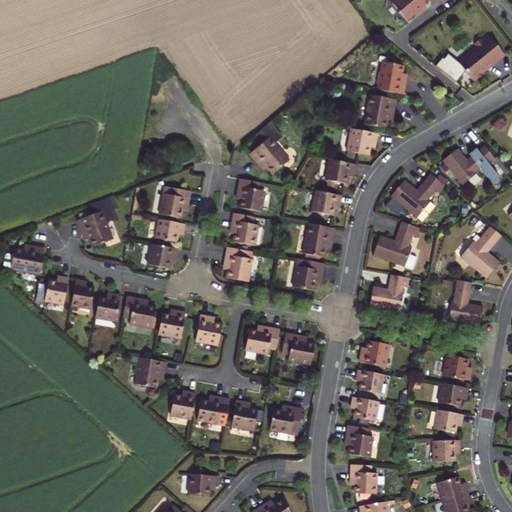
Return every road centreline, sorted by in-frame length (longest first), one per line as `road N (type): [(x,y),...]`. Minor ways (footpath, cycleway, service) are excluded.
road 1 (residential): [(341,318),(360,216),(377,178),(415,144),(511,90)]
road 2 (residential): [(192,291),(215,162),(171,83)]
road 3 (residential): [(507,511),(482,454),(499,347)]
road 4 (residential): [(341,318),(499,347)]
road 5 (residential): [(317,468),(341,318)]
road 6 (residential): [(52,256),(192,291)]
